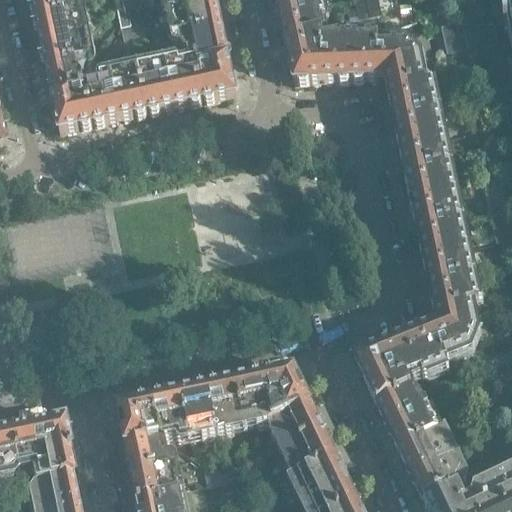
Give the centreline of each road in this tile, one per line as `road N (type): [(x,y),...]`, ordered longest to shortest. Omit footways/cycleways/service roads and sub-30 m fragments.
road 1 (residential): [(318,344),(385,314),(392,294),(348,124),(311,112),(271,119)]
road 2 (residential): [(81,394),(318,344)]
road 3 (residential): [(271,119),(36,171)]
road 4 (residential): [(394,511),(318,344)]
road 5 (residential): [(36,171),(0,3)]
road 6 (residential): [(246,0),(271,119)]
road 7 (residential): [(108,511),(81,394)]
